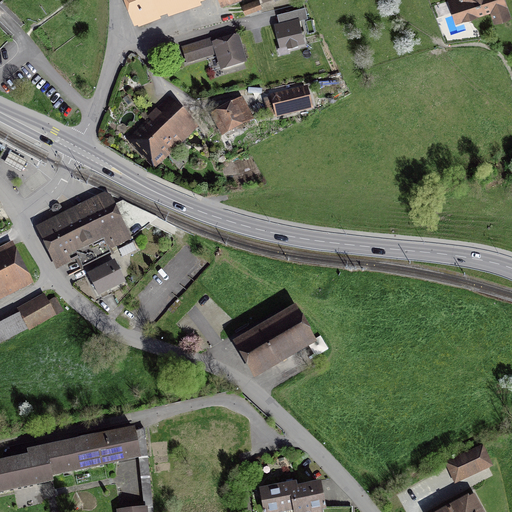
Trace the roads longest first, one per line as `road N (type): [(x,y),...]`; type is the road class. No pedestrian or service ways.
road 1 (secondary): [(76,150),(165,197),(247,225),(511,268)]
road 2 (residential): [(306,440),(274,439),(245,408),(220,400),(0,451)]
road 3 (residential): [(306,440),(240,382),(116,332),(52,280)]
road 4 (residential): [(76,150),(118,39),(113,0)]
